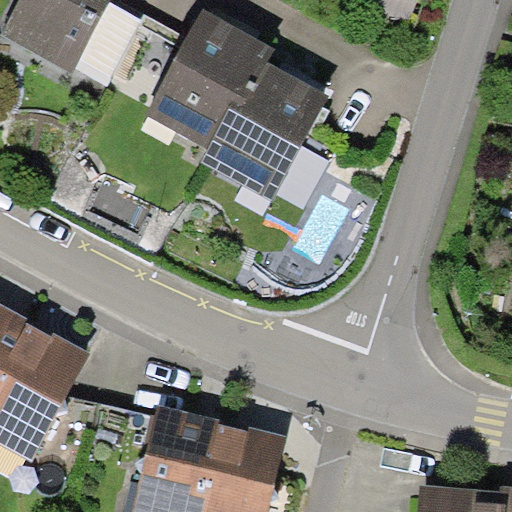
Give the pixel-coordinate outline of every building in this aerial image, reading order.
[(21,0),(2,35),(71,72),(74,67),(110,2),(110,0),(21,0)] [(113,74),(143,20),(110,2),(74,67),(107,85),(113,74)] [(243,106),(267,61),(275,46),(239,27),(203,8),(187,37),(155,97),(145,115),(207,148),(232,100),(243,106)] [(187,37),(145,15),(143,20),(113,74),(155,97),(187,37)] [(298,77),(267,61),(243,106),(232,100),(207,148),(200,161),(273,200),(330,94),(298,77)] [(0,396),(12,374),(2,368),(27,323),(29,318),(3,303),(0,301),(0,396)] [(53,337),(27,323),(2,368),(12,374),(0,396),(0,443),(32,461),(91,352),(66,339),(55,333),(53,337)] [(206,480),(220,424),(220,420),(194,413),(158,405),(131,511),(206,511),(213,482),(206,480)] [(248,431),(220,424),(206,480),(213,482),(206,511),(268,511),(288,435),(255,427),(249,426),(248,431)] [(511,511),(511,485),(501,485),(501,491),(420,484),(417,511),(511,511)]
